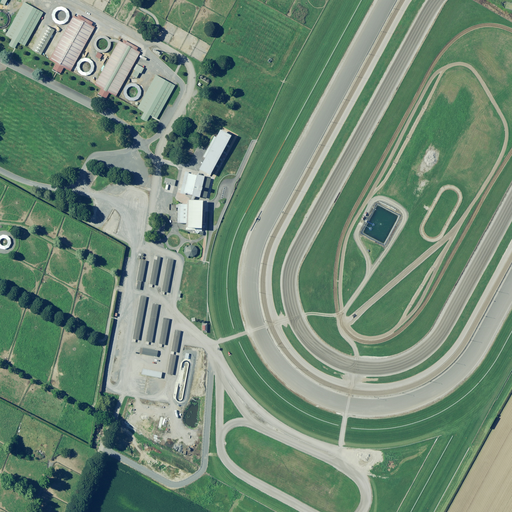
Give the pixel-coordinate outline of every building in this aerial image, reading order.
[(4,34),(21,44),(39,11),(22,2),(4,34)] [(71,17),(45,60),(66,72),(92,30),(71,17)] [(56,31),(45,25),(30,50),(40,56),(56,31)] [(115,41),(90,84),(112,97),(137,54),(115,41)] [(143,68),(139,65),(133,75),(137,78),(143,68)] [(152,75),(134,108),(153,118),(171,85),(152,75)] [(125,88),(125,89),(124,91),(124,92),(125,94),(125,95),(126,97),(127,98),(128,99),(129,100),(130,100),(132,100),(133,100),(135,100),(136,100),(138,99),(139,98),(140,97),(141,96),(141,94),(142,93),(142,91),(141,90),(141,88),(140,87),(139,86),(138,85),(137,84),(136,84),(134,83),(133,83),(131,83),(130,84),(128,85),(127,85),(126,87),(125,88)] [(215,131),(194,169),(205,175),(227,137),(215,131)] [(182,172),(176,194),(203,200),(208,179),(182,172)] [(165,177),(164,183),(175,186),(176,180),(165,177)] [(313,199),(303,219),(307,221),(317,200),(313,199)] [(181,224),(180,233),(195,233),(196,202),(173,202),(173,224),(181,224)] [(179,251),(183,256),(190,257),(193,254),(194,249),(190,244),(185,244),(180,247),(179,251)] [(152,256),(146,284),(153,285),(159,257),(152,256)] [(164,257),(159,292),(165,293),(171,258),(164,257)] [(137,258),(133,283),(140,284),(144,259),(137,258)] [(142,298),(135,297),(128,340),(135,341),(142,298)] [(149,305),(142,343),(149,344),(156,306),(149,305)] [(159,320),(154,345),(161,347),(165,321),(159,320)] [(171,329),(166,352),(174,353),(178,330),(171,329)] [(138,347),(136,356),(153,358),(154,349),(138,347)] [(167,355),(163,376),(169,377),(172,356),(167,355)] [(142,370),(141,374),(161,378),(162,373),(142,370)]
